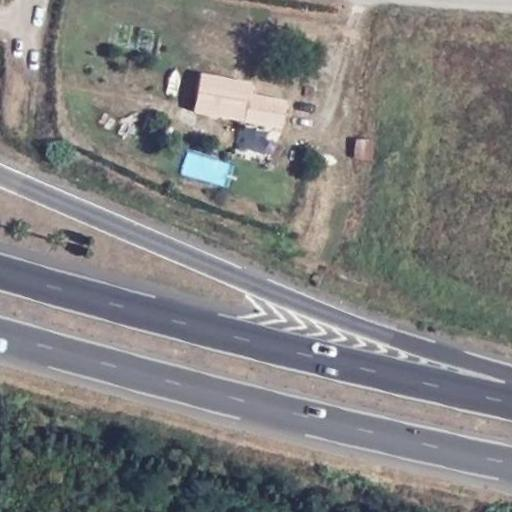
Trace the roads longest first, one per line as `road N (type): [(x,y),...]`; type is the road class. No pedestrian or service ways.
road 1 (motorway): [(511,372),(312,308),(0,177)]
road 2 (motorway): [(511,400),(252,341),(0,267)]
road 3 (motorway): [(0,328),(511,459)]
road 4 (track): [(28,0),(35,66),(52,82),(118,97)]
